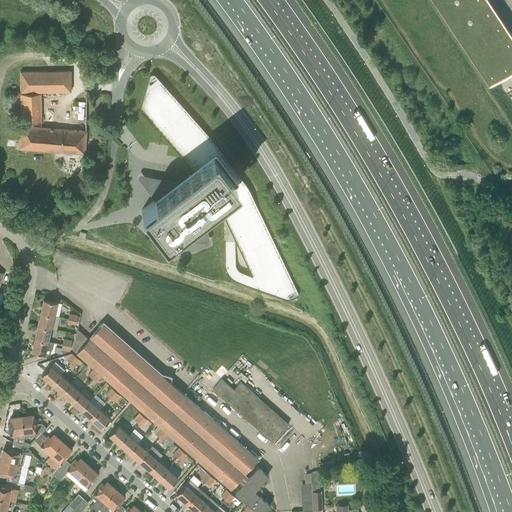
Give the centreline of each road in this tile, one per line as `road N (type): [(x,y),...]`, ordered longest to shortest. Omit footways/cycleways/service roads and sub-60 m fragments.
road 1 (motorway): [(234,0),(323,129),(403,267),(510,511)]
road 2 (secondary): [(437,511),(378,370),(282,179),(172,34)]
road 3 (secondary): [(158,50),(215,98),(274,183),(370,374),(427,511)]
road 4 (motorway): [(511,444),(386,182),(267,0)]
road 5 (residential): [(168,511),(7,370)]
road 6 (residential): [(112,146),(95,209),(26,251)]
road 7 (residential): [(7,370),(30,270),(26,251)]
